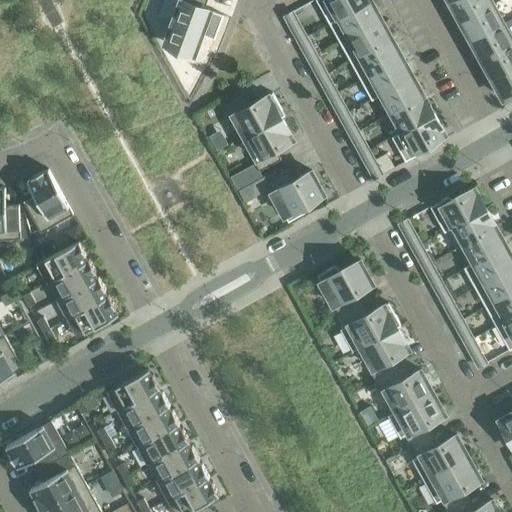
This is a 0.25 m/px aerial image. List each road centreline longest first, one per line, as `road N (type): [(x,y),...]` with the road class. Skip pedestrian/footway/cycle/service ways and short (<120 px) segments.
road 1 (residential): [(0,163),(44,147),(56,151),(153,327)]
road 2 (residential): [(371,210),(153,327)]
road 3 (residential): [(256,0),(254,9),(371,210)]
road 4 (residential): [(153,327),(254,511)]
road 5 (residential): [(371,210),(466,391)]
road 6 (residential): [(153,327),(0,411)]
road 7 (residential): [(501,139),(421,0)]
road 8 (residential): [(501,139),(371,210)]
